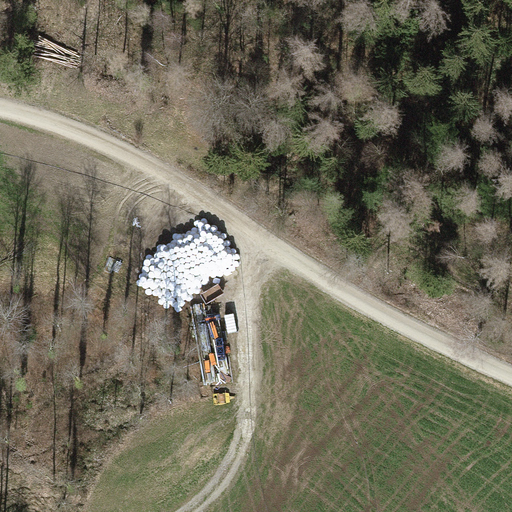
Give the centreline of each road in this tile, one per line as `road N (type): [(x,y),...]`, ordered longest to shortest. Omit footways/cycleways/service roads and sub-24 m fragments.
road 1 (track): [(511,377),(338,288),(109,144),(0,104)]
road 2 (track): [(257,236),(237,322),(247,437),(232,478),(197,511)]
